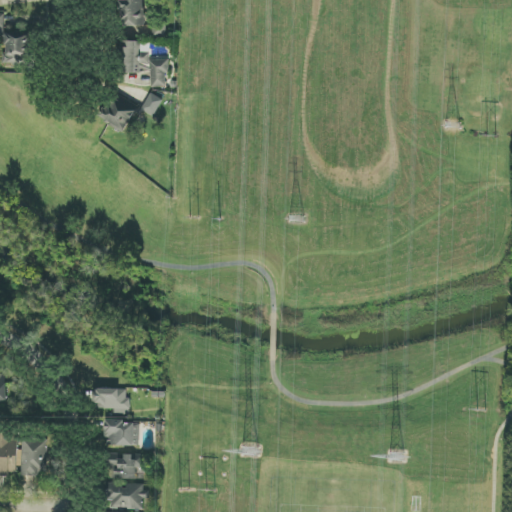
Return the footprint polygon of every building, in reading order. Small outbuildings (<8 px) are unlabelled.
[(145,26),(144,0),(121,0),(123,27),(145,26)] [(5,63),(29,64),(30,34),(6,34),(5,63)] [(152,88),(166,87),(166,73),(170,73),(169,57),(151,58),(150,47),(137,47),(137,41),(122,42),(124,74),(141,73),(141,71),(151,70),(152,88)] [(125,132),(136,110),(155,118),(164,99),(151,93),(142,111),(111,96),(100,120),(125,132)] [(127,390),(95,389),(95,409),(115,410),(115,414),(130,415),(130,398),(127,398),(127,390)] [(140,447),(140,422),(106,421),(106,446),(140,447)] [(0,475),(17,476),(18,432),(0,431),(0,475)] [(21,475),(47,476),(48,438),(22,438),(21,475)] [(107,509),(144,509),(144,499),(147,499),(147,485),(127,485),(127,482),(137,482),(137,468),(145,468),(145,455),(122,455),(108,455),(107,509)]
